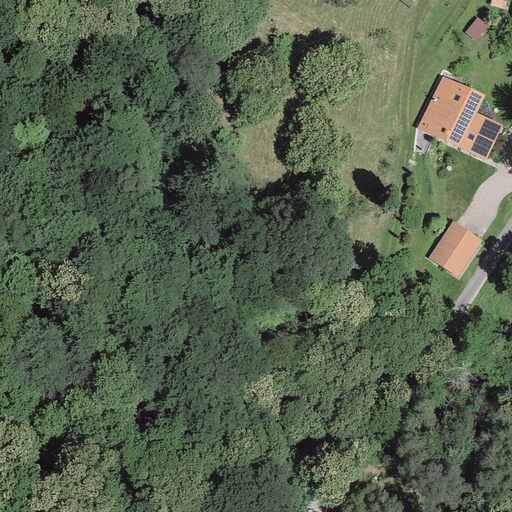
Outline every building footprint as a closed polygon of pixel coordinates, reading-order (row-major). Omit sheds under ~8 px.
[(507,0),(491,0),(490,6),(505,10),(507,0)] [(487,28),(476,18),(464,32),(475,42),(487,28)] [(483,96),(442,76),(417,128),(485,160),(501,125),(475,113),(483,96)] [(482,242),(453,222),(428,258),(457,278),(482,242)] [(412,511),(414,508),(393,498),(386,511),(412,511)]
